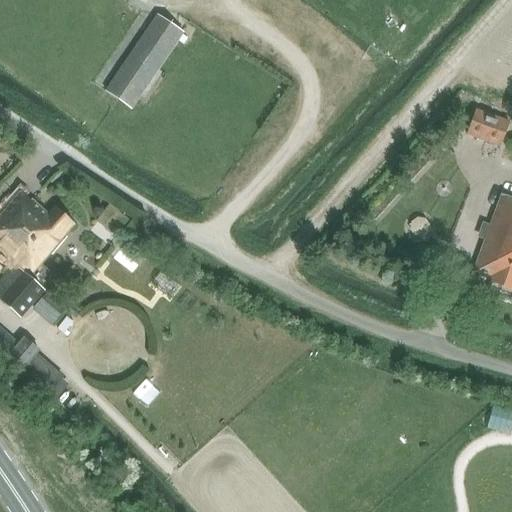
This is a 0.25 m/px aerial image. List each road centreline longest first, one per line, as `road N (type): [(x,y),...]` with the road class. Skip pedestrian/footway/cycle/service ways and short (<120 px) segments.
road 1 (unclassified): [(511,370),(392,335),(285,287),(0,111)]
road 2 (track): [(464,49),(267,276)]
